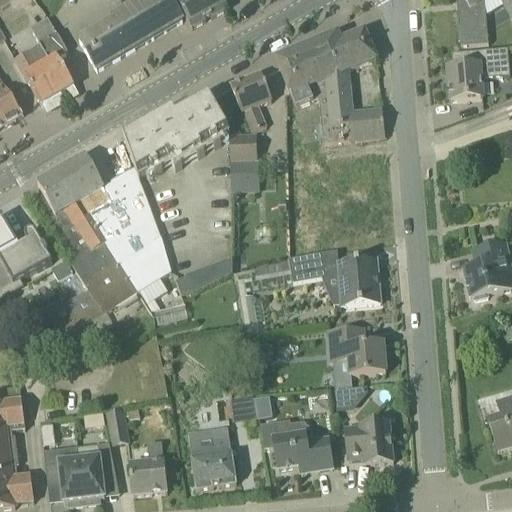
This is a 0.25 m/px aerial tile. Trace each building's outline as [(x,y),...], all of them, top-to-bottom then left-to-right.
[(0,0),(0,133),(22,121),(0,83),(0,8),(13,0),(0,0)] [(114,25),(79,46),(97,76),(182,25),(167,0),(149,0),(112,22),(114,25)] [(173,0),(186,23),(191,32),(227,13),(220,0),(173,0)] [(493,0),(462,0),(469,11),(457,13),(460,51),(489,48),(485,5),(493,0)] [(511,0),(505,0),(501,3),(511,21),(511,0)] [(15,65),(41,109),(41,110),(74,91),(58,63),(68,57),(48,24),(30,34),(40,50),(15,65)] [(345,146),(385,142),(382,114),(352,117),(348,75),(376,64),(375,61),(378,60),(374,51),(371,52),(365,36),(340,46),(337,39),(307,52),(276,64),(290,99),(291,98),(297,112),(319,103),(323,148),(345,146)] [(507,53),(471,56),(451,57),(453,71),(448,72),(451,105),(483,103),(481,83),(509,81),(507,53)] [(272,105),(262,81),(261,79),(231,91),(242,118),(246,116),(254,137),(266,132),(258,111),(272,105)] [(171,112),(154,122),(123,139),(136,175),(139,182),(186,155),(189,160),(230,137),(207,98),(174,117),(171,112)] [(257,141),(230,141),(230,168),(257,168),(257,141)] [(105,193),(86,160),(56,177),(84,223),(89,221),(121,271),(138,298),(171,277),(162,244),(139,182),(136,175),(105,193)] [(56,177),(37,188),(43,199),(31,206),(86,292),(121,271),(89,221),(84,223),(56,177)] [(18,252),(19,252),(2,222),(0,222),(0,300),(17,291),(15,288),(52,267),(47,258),(48,257),(45,251),(43,252),(36,239),(28,236),(26,245),(30,251),(21,256),(18,252)] [(511,268),(507,248),(492,252),(472,256),(476,272),(463,275),(470,303),(511,293),(511,268)] [(291,275),(293,286),(293,288),(338,280),(341,311),(380,308),(379,291),(380,291),(379,280),(378,280),(376,265),(338,268),(337,256),(288,265),(267,270),(269,279),(291,275)] [(232,263),(185,280),(191,296),(233,278),(232,263)] [(66,265),(51,274),(58,285),(73,277),(66,265)] [(121,271),(86,292),(88,295),(47,317),(54,329),(56,353),(91,348),(89,328),(138,298),(121,271)] [(247,300),(238,302),(244,341),(257,339),(255,330),(250,300),(247,300)] [(333,369),(334,382),(335,393),(352,392),(351,381),(386,378),(383,349),(366,350),(365,334),(327,337),(329,369),(333,369)] [(258,346),(255,362),(271,365),(274,350),(258,346)] [(233,428),(245,426),(256,424),(250,387),(238,389),(227,391),(230,412),(232,421),(233,428)] [(334,394),(336,412),(345,412),(345,409),(352,400),(352,392),(334,394)] [(511,452),(511,402),(496,407),(501,422),(489,426),(498,457),(511,452)] [(0,431),(24,429),(21,406),(0,408),(0,431)] [(122,416),(106,419),(112,450),(127,448),(122,416)] [(264,454),(275,453),(275,455),(278,475),(298,472),(299,478),(310,477),(332,473),(329,453),(327,443),(306,446),(305,438),(292,440),(290,425),(260,430),(264,454)] [(345,432),(346,446),(348,465),(363,464),(363,470),(393,467),(390,428),(345,432)] [(14,511),(15,509),(31,507),(34,506),(30,480),(11,482),(10,471),(12,471),(17,470),(14,442),(7,443),(6,437),(25,434),(24,429),(0,431),(0,511),(14,511)] [(188,439),(189,448),(196,495),(236,489),(229,442),(228,433),(188,439)] [(167,497),(164,466),(163,466),(161,447),(147,449),(149,467),(130,469),(133,501),(167,497)] [(116,483),(109,449),(78,452),(80,466),(79,466),(85,510),(100,508),(99,504),(105,503),(102,484),(116,483)] [(69,511),(85,510),(79,466),(80,466),(78,452),(43,457),(45,465),(48,491),(61,489),(63,507),(63,508),(69,508),(69,511)]
